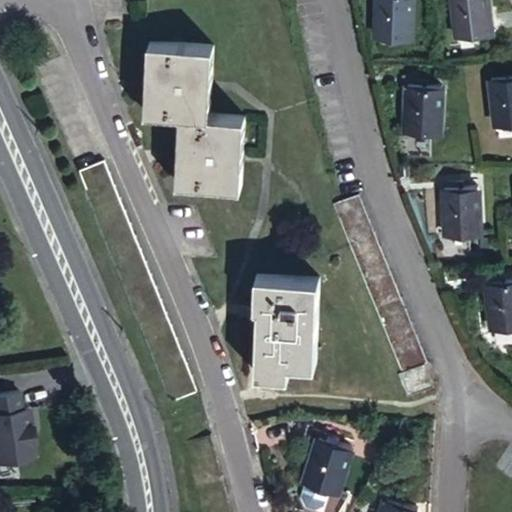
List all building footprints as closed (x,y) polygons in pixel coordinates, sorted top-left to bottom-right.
[(378,0),(378,25),(409,27),(409,0),(378,0)] [(449,0),(454,37),(476,35),(487,33),(482,0),(449,0)] [(171,91),(163,165),(233,172),(241,99),(207,96),(213,26),(147,21),(141,89),(171,91)] [(476,35),(454,37),(457,46),(467,44),(469,54),(478,52),(476,35)] [(511,83),(487,87),(492,131),(495,131),(496,142),(511,139),(511,83)] [(400,84),(398,133),(432,134),(433,86),(400,84)] [(166,398),(193,388),(145,273),(96,153),(69,165),(166,398)] [(396,289),(359,182),(334,192),(337,202),(396,369),(417,362),(421,360),(396,289)] [(434,188),(434,233),(470,232),(469,187),(434,188)] [(255,306),(253,369),(290,369),(290,364),(314,363),(317,271),(247,270),(246,305),(255,306)] [(468,288),(471,330),(508,326),(505,284),(468,288)] [(417,362),(396,369),(389,372),(396,392),(423,383),(417,362)] [(0,451),(32,446),(36,441),(29,396),(22,397),(19,379),(0,382),(0,451)] [(224,511),(204,431),(176,439),(194,511),(224,511)] [(319,433),(301,474),(296,487),(300,494),(310,498),(319,495),(324,483),(333,486),(352,445),(319,433)] [(411,511),(417,497),(384,486),(375,511),(411,511)]
